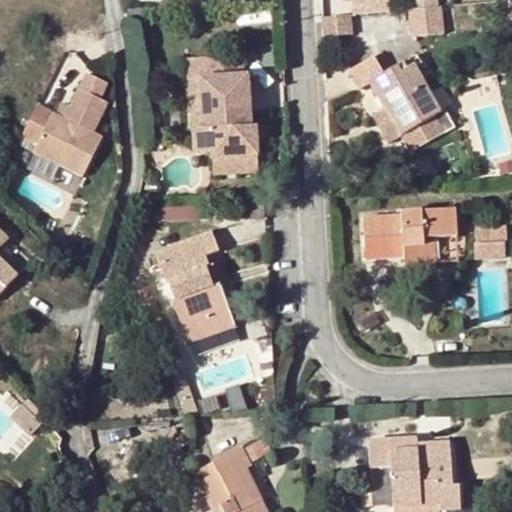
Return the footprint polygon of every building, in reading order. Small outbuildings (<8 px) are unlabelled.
[(391,0),(353,0),(355,13),(392,11),(391,0)] [(443,6),(409,10),(412,41),(445,38),(443,6)] [(326,31),(353,32),(353,15),(327,14),(326,31)] [(187,80),(190,131),(194,130),(204,130),(201,79),(241,77),(240,56),(186,59),(187,80)] [(371,59),(349,72),(359,90),(368,84),(383,109),(391,121),(400,136),(439,112),(413,67),(401,74),(396,67),(381,76),(371,59)] [(55,115),(35,105),(20,136),(40,146),(36,153),(84,176),(103,139),(94,134),(108,105),(100,101),(108,86),(87,76),(71,109),(65,120),(55,115)] [(241,77),(201,79),(204,130),(194,130),(195,155),(213,154),(214,159),(241,158),(241,163),(258,162),(257,127),(252,128),(249,77),(241,77)] [(391,121),(383,109),(374,115),(381,127),(391,121)] [(241,158),(214,159),(214,166),(215,175),(259,172),(258,162),(241,163),(241,158)] [(423,238),(443,237),(454,235),(452,208),(400,212),(400,216),(363,219),(366,259),(383,258),(404,257),(405,266),(425,265),(423,238)] [(505,227),(482,229),(482,242),(505,241),(505,227)] [(0,293),(17,276),(0,257),(0,247),(8,239),(0,231),(0,293)] [(184,332),(230,315),(219,285),(214,287),(203,256),(219,250),(211,232),(155,252),(166,283),(169,282),(176,300),(173,302),(184,332)] [(423,238),(425,265),(444,263),(443,237),(423,238)] [(234,327),(230,315),(184,332),(188,344),(234,327)] [(449,443),(429,444),(430,459),(418,460),(417,445),(416,439),(369,442),(371,469),(391,468),(393,509),(439,506),(438,511),(447,511),(459,511),(458,487),(452,488),(449,443)] [(429,444),(417,445),(418,460),(430,459),(429,444)] [(252,446),(243,450),(250,462),(257,458),(252,446)] [(218,508),(220,511),(266,511),(260,499),(255,502),(247,486),(252,484),(245,470),(252,466),(250,462),(243,450),(242,447),(199,470),(204,479),(198,484),(212,511),(218,508)] [(260,499),(252,484),(247,486),(255,502),(260,499)]
